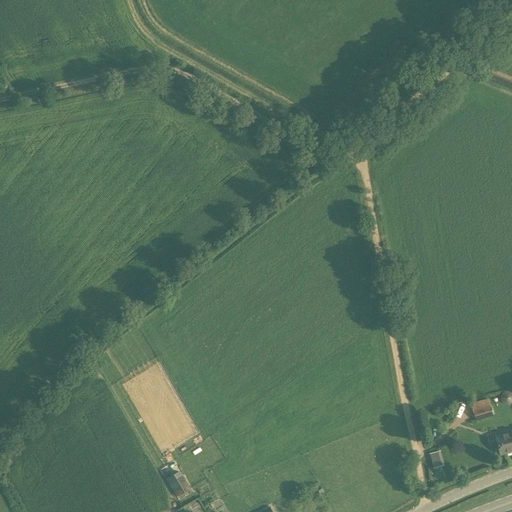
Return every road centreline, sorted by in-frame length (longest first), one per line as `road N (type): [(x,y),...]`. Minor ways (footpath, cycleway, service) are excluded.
road 1 (track): [(366,154),(429,505)]
road 2 (track): [(0,99),(166,69),(332,153)]
road 3 (track): [(366,154),(381,129),(511,14)]
